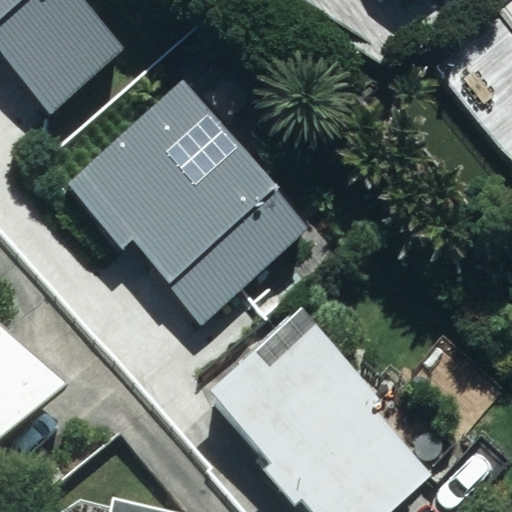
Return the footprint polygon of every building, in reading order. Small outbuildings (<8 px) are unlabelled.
[(0,0),(0,152),(12,166),(35,145),(45,156),(137,76),(69,0),(0,0)] [(379,0),(392,15),(409,0),(453,0),(456,3),(459,0),(379,0)] [(511,29),(500,17),(467,47),(465,127),(511,177),(511,29)] [(159,111),(47,209),(104,275),(117,264),(187,344),(287,257),(159,111)] [(272,344),(192,419),(278,511),(391,511),(411,494),(272,344)] [(0,462),(58,416),(0,369),(0,462)]
